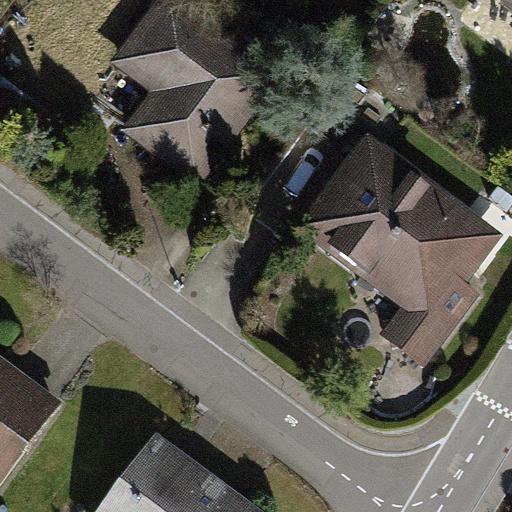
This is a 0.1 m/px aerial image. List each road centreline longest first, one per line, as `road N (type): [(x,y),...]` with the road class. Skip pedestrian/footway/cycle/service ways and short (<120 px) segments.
road 1 (residential): [(0,220),(391,511)]
road 2 (residential): [(511,392),(440,511)]
